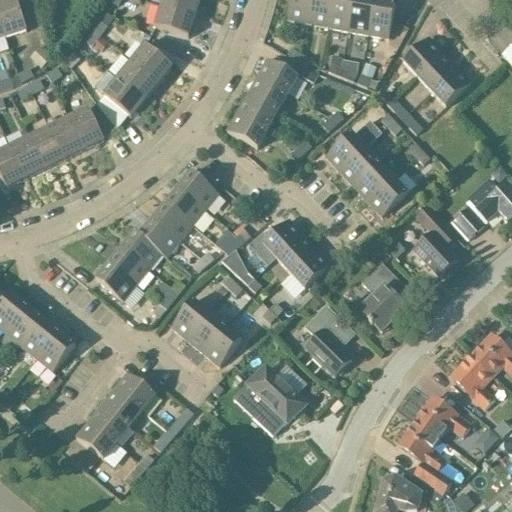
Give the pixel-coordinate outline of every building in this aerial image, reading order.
[(16,0),(0,5),(0,19),(7,40),(28,33),(16,0)] [(112,0),(111,5),(120,8),(122,0),(112,0)] [(164,0),(162,9),(195,19),(201,0),(164,0)] [(313,0),(292,0),(288,23),(308,27),(313,0)] [(313,0),(308,27),(329,30),(334,0),(313,0)] [(334,0),(329,30),(349,34),(355,0),(334,0)] [(356,0),(355,0),(349,34),(369,38),(376,4),(356,0)] [(376,4),(369,38),(389,42),(396,8),(376,4)] [(195,19),(162,9),(155,30),(189,40),(195,19)] [(100,23),(93,33),(101,39),(108,28),(100,23)] [(93,33),(86,44),(93,49),(101,39),(93,33)] [(429,41),(404,65),(418,80),(443,56),(429,41)] [(511,46),(501,56),(511,68),(511,46)] [(146,47),(132,64),(159,86),(173,70),(146,47)] [(40,48),(30,59),(42,69),(51,59),(40,48)] [(303,57),(294,52),(289,60),(298,65),(303,57)] [(75,55),(65,64),(72,71),(81,62),(75,55)] [(443,56),(418,80),(432,95),(458,71),(443,56)] [(312,62),(303,57),(298,65),(308,70),(312,62)] [(268,62),(258,80),(288,97),(298,79),(268,62)] [(132,64),(118,81),(145,103),(159,86),(132,64)] [(361,77),(371,81),(376,69),(366,65),(361,77)] [(329,75),(339,79),(342,70),(332,66),(329,75)] [(348,83),(352,74),(342,70),(339,79),(348,83)] [(18,77),(23,85),(34,79),(30,71),(18,77)] [(58,71),(47,79),(53,86),(63,78),(58,71)] [(458,71),(432,95),(446,110),(472,86),(458,71)] [(319,78),(307,72),(303,81),(315,87),(319,78)] [(361,77),(358,86),(367,90),(371,81),(361,77)] [(258,80),(248,98),(278,115),(288,97),(258,80)] [(11,81),(0,84),(0,89),(2,95),(14,90),(11,81)] [(105,99),(98,107),(117,131),(128,118),(131,120),(145,103),(118,81),(104,98),(105,99)] [(41,83),(29,89),(34,97),(45,91),(41,83)] [(29,89),(18,95),(23,103),(34,97),(29,89)] [(396,101),(389,93),(381,100),(389,108),(396,101)] [(248,98),(238,116),(268,133),(278,115),(248,98)] [(403,109),(396,101),(389,108),(403,123),(409,117),(402,110),(403,109)] [(89,112),(69,121),(85,153),(105,143),(89,112)] [(331,121),(337,128),(345,121),(338,114),(331,121)] [(268,133),(238,116),(227,134),(258,151),(268,133)] [(396,125),(389,117),(382,123),(389,131),(396,125)] [(416,124),(409,117),(403,123),(417,138),(424,131),(416,123),(416,124)] [(69,121),(50,131),(65,162),(85,153),(69,121)] [(331,121),(323,128),(329,135),(337,128),(331,121)] [(352,136),(326,160),(340,175),(366,151),(367,152),(383,136),(371,123),(357,136),(362,142),(360,144),(352,136)] [(396,125),(389,131),(396,138),(403,132),(396,125)] [(50,131),(30,140),(46,172),(65,162),(50,131)] [(30,140),(11,150),(26,181),(46,172),(30,140)] [(307,143),(299,150),(305,157),(313,150),(307,143)] [(416,146),(409,153),(417,161),(424,154),(416,146)] [(11,150),(0,155),(0,177),(7,191),(26,181),(11,150)] [(299,150),(291,157),(297,164),(305,157),(299,150)] [(366,151),(340,175),(355,190),(380,166),(367,152),(366,151)] [(431,161),(424,154),(417,161),(418,162),(424,168),(431,161)] [(380,166),(355,190),(369,205),(394,182),(380,166)] [(507,176),(498,166),(489,174),(498,184),(507,176)] [(192,175),(179,191),(206,213),(219,197),(192,175)] [(394,182),(369,205),(383,221),(408,197),(394,182)] [(479,214),(490,226),(500,216),(509,225),(511,221),(511,190),(507,185),(488,202),(490,204),(479,214)] [(179,191),(166,207),(193,229),(206,213),(179,191)] [(166,207),(153,223),(180,245),(193,229),(166,207)] [(470,210),(453,225),(469,243),(486,227),(470,210)] [(415,222),(431,238),(415,253),(440,280),(459,263),(447,250),(457,241),(427,211),(415,222)] [(153,223),(140,238),(140,239),(163,257),(162,257),(167,261),(180,245),(153,223)] [(289,223),(263,247),(278,262),(303,238),(289,223)] [(245,233),(237,239),(243,247),(252,240),(245,233)] [(136,234),(122,251),(150,273),(162,257),(163,257),(140,239),(140,238),(136,234)] [(303,238),(278,262),(292,277),(318,254),(303,238)] [(237,239),(229,246),(235,254),(243,247),(237,239)] [(122,251),(109,267),(137,289),(150,273),(122,251)] [(318,254),(292,277),(306,293),(332,269),(318,254)] [(210,255),(201,262),(207,269),(216,262),(210,255)] [(207,269),(201,262),(193,269),(199,276),(207,269)] [(109,267),(96,283),(124,305),(137,289),(109,267)] [(381,335),(405,312),(389,295),(399,285),(382,267),(362,287),(374,299),(359,313),(381,335)] [(240,282),(248,289),(254,281),(247,275),(240,282)] [(221,286),(229,292),(236,285),(228,278),(221,286)] [(254,281),(248,289),(257,296),(263,289),(254,281)] [(179,283),(172,291),(180,297),(186,289),(179,283)] [(163,284),(157,292),(165,299),(173,305),(180,297),(172,291),(163,284)] [(236,285),(229,292),(237,299),(244,292),(236,285)] [(0,294),(0,310),(8,301),(0,294)] [(0,310),(0,331),(6,336),(28,309),(12,296),(8,301),(0,310)] [(172,330),(188,344),(210,316),(194,303),(172,330)] [(276,305),(270,312),(277,320),(284,313),(276,305)] [(159,307),(152,316),(161,321),(167,312),(159,307)] [(28,309),(6,336),(22,349),(44,322),(28,309)] [(326,311),(306,332),(316,342),(306,352),(335,380),(339,375),(341,377),(350,369),(348,367),(352,362),(340,352),(354,338),(326,311)] [(277,320),(270,312),(263,319),(271,327),(277,320)] [(210,316),(188,344),(204,357),(226,330),(210,316)] [(44,322),(22,349),(38,362),(60,335),(44,322)] [(226,330),(204,357),(220,370),(242,343),(226,330)] [(60,335),(38,362),(54,375),(76,348),(60,335)] [(511,358),(491,339),(472,361),(492,380),(502,370),(511,378),(511,358)] [(492,380),(472,361),(452,382),(485,413),(496,402),(483,390),(492,380)] [(264,370),(234,402),(273,440),(304,408),(266,372),(264,370)] [(129,376),(116,392),(143,414),(156,398),(129,376)] [(156,398),(163,389),(149,379),(143,387),(156,398)] [(224,392),(218,388),(213,394),(218,399),(224,392)] [(116,392),(103,408),(130,430),(143,414),(116,392)] [(8,399),(2,406),(10,413),(16,406),(8,399)] [(434,400),(417,424),(440,440),(448,429),(462,439),(462,440),(463,441),(473,428),(471,426),(434,400)] [(339,402),(330,411),(335,416),(344,408),(339,402)] [(103,408),(90,424),(117,446),(130,430),(103,408)] [(503,422),(494,431),(503,439),(511,430),(503,422)] [(90,424),(77,440),(104,462),(117,446),(90,424)] [(417,424),(400,447),(424,464),(414,477),(443,496),(452,482),(438,472),(446,462),(431,452),(440,440),(417,424)] [(174,426),(167,434),(175,440),(182,432),(174,426)] [(487,454),(501,440),(492,431),(477,445),(487,454)] [(175,440),(167,434),(161,442),(168,448),(175,440)] [(148,457),(141,465),(148,471),(155,463),(148,457)] [(141,465),(134,473),(125,483),(132,489),(141,479),(148,471),(141,465)] [(384,484),(377,511),(417,511),(419,511),(422,498),(396,480),(384,484)] [(454,505),(453,506),(457,511),(468,511),(473,507),(464,497),(454,505)] [(457,511),(453,506),(454,505),(449,500),(445,504),(448,511),(457,511)]
